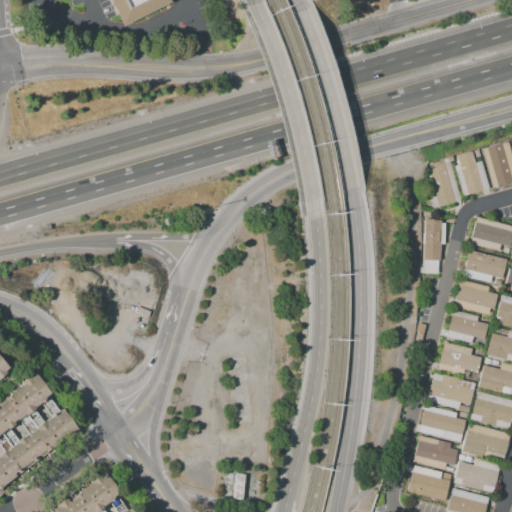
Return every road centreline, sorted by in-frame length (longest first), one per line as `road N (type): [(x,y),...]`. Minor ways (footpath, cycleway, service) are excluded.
road 1 (motorway): [(511,31),(0,175)]
road 2 (tertiary): [(184,297),(209,238),(261,186),(511,108)]
road 3 (tertiary): [(474,0),(242,66),(84,62)]
road 4 (secondary): [(339,504),(361,346),(348,185)]
road 5 (secondary): [(307,193),(317,335),(288,500)]
road 6 (motorway): [(0,215),(269,139)]
road 7 (motorway): [(269,139),(511,69)]
road 8 (secondary): [(348,185),(298,14)]
road 9 (secondary): [(255,25),(307,193)]
